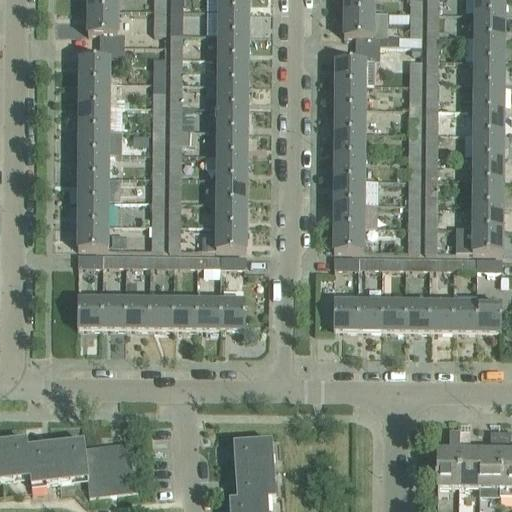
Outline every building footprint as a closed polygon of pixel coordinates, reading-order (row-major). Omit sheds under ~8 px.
[(118,17),(118,0),(88,0),(88,16),(118,17)] [(166,17),(165,0),(154,0),(154,17),(166,17)] [(183,17),(182,0),(171,0),(172,17),(183,17)] [(249,17),(249,0),(218,0),(219,17),(249,17)] [(374,19),(374,0),(344,0),(344,19),(374,19)] [(422,19),(422,0),(379,0),(379,4),(410,4),(410,19),(422,19)] [(439,20),(439,0),(427,0),(428,20),(439,20)] [(505,20),(505,0),(474,0),(475,20),(505,20)] [(118,40),(118,17),(88,16),(88,40),(100,40),(100,52),(124,52),(124,40),(118,40)] [(166,40),(166,17),(154,17),(154,41),(166,40)] [(183,41),(183,17),(172,17),(171,41),(183,41)] [(249,41),(249,17),(219,17),(218,41),(249,41)] [(374,42),(374,19),(344,19),(344,42),(356,42),(356,54),(380,54),(380,51),(399,51),(399,42),(374,42)] [(422,43),(422,19),(410,19),(410,43),(422,43)] [(439,43),(439,20),(428,20),(427,43),(439,43)] [(505,43),(505,20),(475,20),(475,43),(505,43)] [(182,66),(183,41),(171,41),(171,66),(182,66)] [(248,65),(249,41),(218,41),(218,65),(248,65)] [(439,66),(439,43),(427,43),(427,66),(439,66)] [(504,68),(505,43),(475,43),(474,67),(504,68)] [(110,89),(110,75),(110,65),(124,65),(124,52),(100,52),(100,64),(80,64),(80,89),(110,89)] [(375,91),(375,66),(380,66),(380,54),(356,54),(356,66),(336,66),(335,90),(366,90),(375,91)] [(164,89),(164,65),(153,65),(153,89),(164,89)] [(248,89),(248,65),(218,65),(218,89),(248,89)] [(182,89),(182,66),(171,66),(171,90),(182,89)] [(439,91),(439,66),(427,66),(427,91),(439,91)] [(421,67),(410,67),(409,91),(421,91),(421,67)] [(504,92),(504,68),(474,67),(474,92),(504,92)] [(110,113),(110,89),(80,89),(79,113),(110,113)] [(164,114),(164,89),(153,89),(124,89),(124,97),(153,97),(153,113),(164,114)] [(182,113),(182,89),(171,90),(171,113),(182,113)] [(248,113),(248,89),(218,89),(218,113),(248,113)] [(365,115),(366,90),(335,90),(335,115),(365,115)] [(421,115),(421,91),(409,91),(409,115),(421,115)] [(447,91),(439,91),(427,91),(427,115),(438,115),(439,105),(447,105),(447,91)] [(504,115),(504,92),(474,92),(474,115),(504,115)] [(109,136),(110,113),(79,113),(79,136),(109,136)] [(164,136),(164,114),(153,113),(153,120),(147,120),(147,131),(141,136),(153,136),(164,136)] [(182,136),(182,113),(171,113),(170,136),(182,136)] [(248,137),(248,113),(218,113),(217,137),(248,137)] [(365,139),(365,115),(335,115),(335,139),(365,139)] [(421,139),(421,115),(409,115),(409,139),(421,139)] [(451,115),(438,115),(427,115),(426,138),(438,138),(438,124),(451,124),(451,115)] [(504,138),(504,115),(474,115),(474,138),(504,138)] [(122,136),(109,136),(79,136),(79,160),(109,161),(122,161),(122,136)] [(164,161),(164,136),(153,136),(153,161),(164,161)] [(197,151),(197,136),(182,136),(170,136),(170,162),(181,162),(181,151),(197,151)] [(247,161),(248,137),(217,137),(217,161),(247,161)] [(438,163),(438,138),(426,138),(426,162),(438,163)] [(503,163),(504,138),(474,138),(474,163),(503,163)] [(365,163),(365,139),(335,139),(335,162),(365,163)] [(421,163),(421,139),(409,139),(409,163),(421,163)] [(109,184),(109,161),(79,160),(79,183),(109,184)] [(163,184),(164,161),(153,161),(153,184),(163,184)] [(247,185),(247,161),(217,161),(217,185),(247,185)] [(181,184),(181,162),(170,162),(170,184),(181,184)] [(365,186),(365,163),(335,162),(334,186),(365,186)] [(438,187),(438,163),(426,162),(426,187),(438,187)] [(420,186),(421,163),(409,163),(409,186),(420,186)] [(503,187),(503,163),(474,163),(473,187),(503,187)] [(109,207),(109,184),(79,183),(78,207),(109,207)] [(163,208),(163,184),(153,184),(152,208),(163,208)] [(181,208),(181,184),(170,184),(170,208),(181,208)] [(247,208),(247,185),(217,185),(217,208),(247,208)] [(365,211),(365,197),(376,197),(376,186),(365,186),(334,186),(334,211),(365,211)] [(420,212),(420,186),(409,186),(408,198),(399,198),(399,209),(408,209),(408,212),(420,212)] [(437,211),(438,187),(426,187),(426,211),(437,211)] [(503,210),(503,187),(473,187),(473,211),(503,210)] [(108,231),(109,207),(78,207),(78,231),(108,231)] [(163,231),(163,208),(152,208),(152,231),(163,231)] [(181,208),(170,208),(169,231),(181,231),(181,208)] [(247,233),(247,208),(217,208),(216,232),(247,233)] [(503,234),(503,210),(473,211),(473,234),(503,234)] [(364,234),(365,211),(334,211),(334,234),(364,234)] [(437,234),(437,211),(426,211),(425,234),(437,234)] [(420,235),(420,212),(408,212),(408,235),(420,235)] [(108,255),(108,231),(78,231),(78,255),(108,255)] [(163,255),(163,231),(152,231),(151,255),(163,255)] [(180,256),(181,231),(169,231),(169,256),(180,256)] [(247,256),(247,233),(216,232),(216,245),(203,244),(202,256),(247,256)] [(364,257),(364,234),(334,234),(334,257),(364,257)] [(437,258),(437,234),(425,234),(425,258),(437,258)] [(503,234),(473,234),(457,234),(456,258),(503,259),(503,234)] [(420,258),(420,235),(408,235),(408,257),(420,258)] [(103,272),(103,261),(78,261),(78,273),(103,273),(103,272)] [(127,272),(127,261),(103,261),(103,272),(127,272)] [(150,273),(150,261),(127,261),(127,272),(150,273)] [(174,273),(174,262),(150,261),(150,273),(174,273)] [(197,273),(198,262),(174,262),(174,273),(197,273)] [(221,274),(221,262),(198,262),(197,273),(221,274)] [(246,262),(221,262),(221,274),(246,275),(246,262)] [(359,275),(359,263),(334,263),(334,275),(359,275)] [(381,275),(381,263),(359,263),(359,275),(381,275)] [(406,275),(406,264),(381,263),(381,275),(406,275)] [(429,276),(429,264),(406,264),(406,275),(429,276)] [(454,276),(454,264),(429,264),(429,276),(454,276)] [(476,276),(477,265),(454,264),(454,276),(476,276)] [(502,277),(502,265),(477,265),(476,276),(476,277),(488,277),(502,277)] [(244,279),(244,291),(226,291),(226,275),(221,275),(221,306),(221,336),(245,336),(245,308),(255,308),(255,279),(244,279)] [(174,336),(174,306),(174,297),(174,295),(151,294),(150,306),(150,336),(174,336)] [(198,336),(198,306),(198,297),(174,297),(174,306),(174,336),(198,336)] [(453,299),(453,308),(477,309),(478,299),(453,299)] [(103,335),(104,305),(78,305),(78,335),(103,335)] [(126,336),(126,306),(104,305),(103,335),(126,336)] [(150,336),(150,306),(126,306),(126,336),(150,336)] [(221,336),(221,306),(198,306),(198,336),(221,336)] [(357,338),(358,308),(334,307),(334,337),(357,338)] [(380,338),(381,308),(358,308),(357,338),(380,338)] [(405,338),(405,308),(381,308),(380,338),(405,338)] [(429,338),(429,308),(405,308),(405,338),(429,338)] [(453,339),(453,308),(429,308),(429,338),(453,339)] [(477,339),(477,309),(453,308),(453,339),(477,339)] [(501,309),(477,309),(477,339),(501,339),(501,309)] [(459,493),(460,436),(450,436),(449,454),(438,454),(438,479),(435,479),(435,483),(438,483),(438,493),(459,493)] [(479,493),(480,455),(470,455),(470,436),(460,436),(459,493),(479,493)] [(499,502),(500,437),(490,437),(490,455),(480,455),(479,493),(479,501),(499,502)] [(511,455),(510,455),(511,437),(500,437),(499,502),(511,501),(511,455)] [(30,482),(28,452),(27,444),(0,446),(0,461),(2,486),(30,482)] [(87,482),(85,453),(84,445),(56,449),(59,486),(87,482)] [(234,448),(235,477),(274,474),(272,445),(234,448)] [(133,448),(85,453),(87,482),(89,502),(138,496),(133,448)] [(59,486),(56,449),(28,452),(30,482),(31,490),(59,486)] [(276,503),(274,474),(235,477),(237,505),(264,504),(276,503)]
